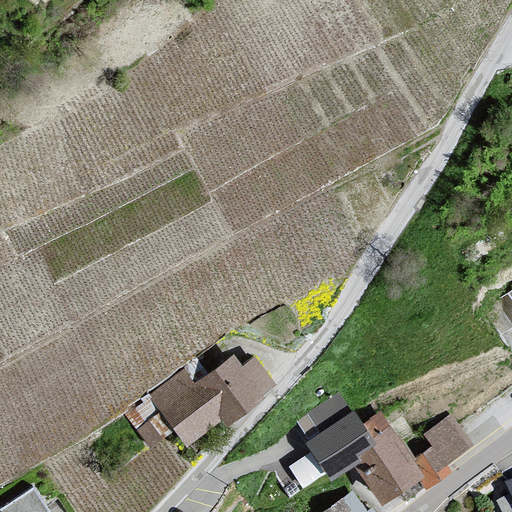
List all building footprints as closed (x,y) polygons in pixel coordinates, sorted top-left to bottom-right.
[(511,282),(489,298),(506,322),(511,317),(511,282)] [(183,362),(148,389),(189,441),(275,374),(255,347),(242,357),(232,345),(194,376),(183,362)] [(360,419),(340,391),(292,427),(325,468),(371,434),(360,419)] [(420,476),(383,410),(360,419),(372,440),(354,462),(382,501),(420,476)] [(471,445),(452,416),(427,433),(436,447),(415,461),(430,483),(449,471),(444,464),(471,445)] [(55,511),(37,485),(0,510),(0,511),(55,511)] [(369,511),(365,511),(354,494),(326,511),(375,511),(373,509),(369,511)]
